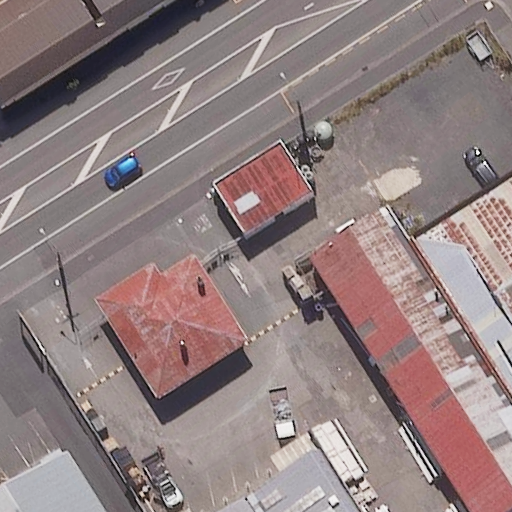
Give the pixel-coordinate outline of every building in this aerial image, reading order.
[(0,0),(0,89),(141,0),(0,0)] [(283,152),(216,191),(248,246),(315,207),(283,152)] [(511,407),(511,190),(415,251),(511,407)] [(511,511),(511,407),(415,251),(394,218),(317,266),(470,511),(511,511)] [(253,350),(198,262),(189,268),(183,258),(100,310),(162,408),(253,350)] [(0,511),(102,511),(69,459),(4,500),(0,502),(0,511)] [(254,508),(256,511),(347,511),(318,464),(252,505),(254,508)]
